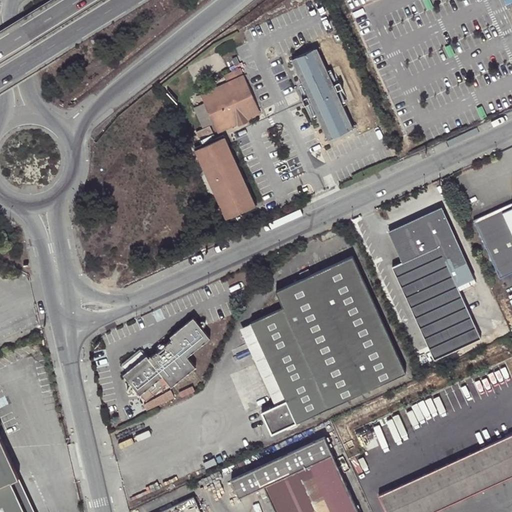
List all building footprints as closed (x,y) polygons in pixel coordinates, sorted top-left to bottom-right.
[(316,49),(314,50),(331,88),(333,87),(316,49)] [(334,93),(331,88),(314,50),(293,60),(310,98),(313,103),(330,140),(351,130),(334,93)] [(291,61),(308,99),(310,98),(293,60),(291,61)] [(242,67),(226,75),(228,79),(244,71),(242,67)] [(263,113),(246,75),(217,88),(221,96),(206,103),(215,124),(219,132),(239,123),(241,126),(250,122),(249,119),(263,113)] [(339,84),(333,87),(331,88),(334,93),(336,92),(342,89),(339,84)] [(217,88),(203,95),(206,103),(221,96),(217,88)] [(336,92),(334,93),(351,130),(353,129),(336,92)] [(313,103),(310,98),(308,99),(303,101),(305,106),(310,104),(313,103)] [(215,124),(206,103),(196,107),(205,128),(212,125),(215,124)] [(330,140),(313,103),(310,104),(328,141),(330,140)] [(215,132),(212,125),(205,128),(198,132),(201,139),(215,132)] [(223,135),(191,150),(224,223),(256,209),(227,145),(224,147),(251,207),(226,219),(195,151),(224,137),(223,135)] [(251,207),(224,147),(227,145),(224,137),(195,151),(226,219),(251,207)] [(450,180),(448,175),(440,179),(442,183),(450,180)] [(511,209),(503,214),(502,211),(485,219),(484,217),(474,221),(495,268),(509,262),(511,268),(511,209)] [(403,262),(392,267),(435,359),(481,338),(460,291),(474,285),(476,283),(473,275),(469,277),(457,250),(451,238),(441,214),(391,236),(403,262)] [(456,236),(451,238),(457,250),(461,248),(456,236)] [(272,434),(405,372),(353,256),(277,291),(284,308),(252,323),(286,400),(276,405),(262,412),(272,434)] [(500,279),(511,274),(511,268),(509,262),(495,268),(500,279)] [(494,332),(474,285),(460,291),(481,338),(494,332)] [(127,378),(150,405),(173,385),(177,390),(201,370),(190,358),(212,339),(195,319),(173,338),(175,341),(169,346),(164,346),(159,350),(158,356),(152,361),(145,353),(143,353),(125,368),(125,371),(129,376),(127,378)] [(276,405),(286,400),(252,323),(241,328),(276,405)] [(0,511),(26,511),(21,499),(9,505),(1,487),(13,482),(21,478),(0,432),(0,511)] [(511,434),(379,496),(386,511),(431,511),(511,475),(511,434)] [(238,498),(264,486),(332,455),(324,436),(230,480),(238,498)] [(264,486),(275,511),(358,511),(332,455),(264,486)] [(21,499),(26,511),(36,511),(21,478),(13,482),(21,499)] [(13,482),(1,487),(9,505),(21,499),(13,482)] [(201,511),(194,496),(159,511),(201,511)]
